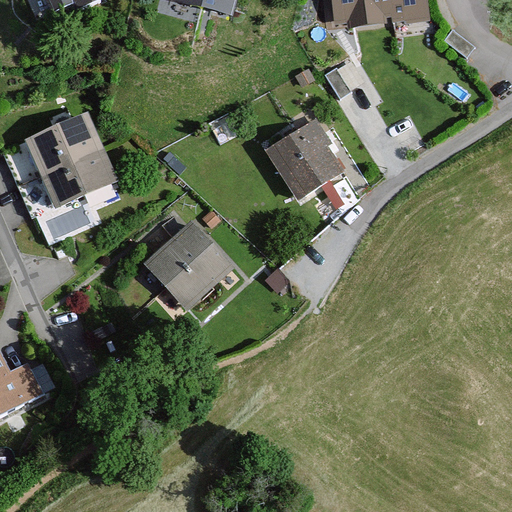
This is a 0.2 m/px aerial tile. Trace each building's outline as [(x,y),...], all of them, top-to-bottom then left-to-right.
[(326,0),(332,31),(424,16),(421,0),(326,0)] [(340,95),(364,82),(352,61),(329,74),(340,95)] [(82,112),(18,137),(46,208),(110,182),(82,112)] [(313,123),(263,151),(292,202),(343,174),(313,123)] [(193,221),(136,264),(174,314),(231,270),(193,221)] [(0,365),(0,413),(45,391),(30,361),(4,374),(0,365)]
